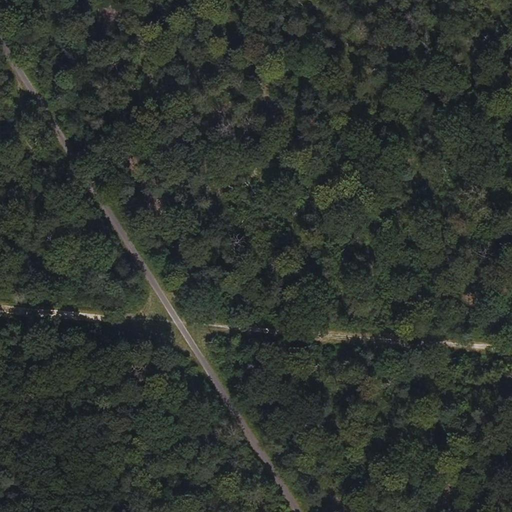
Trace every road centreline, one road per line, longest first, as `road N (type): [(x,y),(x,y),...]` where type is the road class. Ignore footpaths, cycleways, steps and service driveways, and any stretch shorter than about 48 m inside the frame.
road 1 (unclassified): [(296,511),(0,40)]
road 2 (track): [(0,309),(511,353)]
